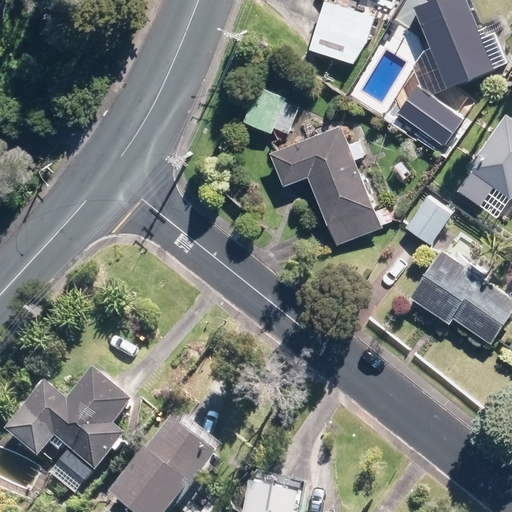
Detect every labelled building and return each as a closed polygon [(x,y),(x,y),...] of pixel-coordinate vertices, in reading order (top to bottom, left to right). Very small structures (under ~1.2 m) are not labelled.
[(463,0),(439,0),(421,7),(450,80),(489,65),(463,0)] [(368,16),(328,3),(314,47),(354,59),(368,16)] [(283,98),(261,89),(248,118),(270,127),(283,98)] [(420,89),(406,110),(444,136),(458,116),(420,89)] [(511,188),(511,120),(507,117),(474,164),(511,191),(511,188)] [(378,222),(341,129),(278,154),(289,180),(313,171),(339,238),(378,222)] [(430,199),(413,223),(432,236),(449,211),(430,199)] [(511,303),(511,297),(443,251),(420,286),(491,334),(511,303)] [(45,387),(11,428),(39,451),(55,431),(94,463),(119,432),(111,425),(129,403),(96,375),(70,407),(45,387)] [(172,431),(122,493),(145,511),(158,511),(203,456),(172,431)] [(293,511),(297,500),(256,490),(250,511),(293,511)]
